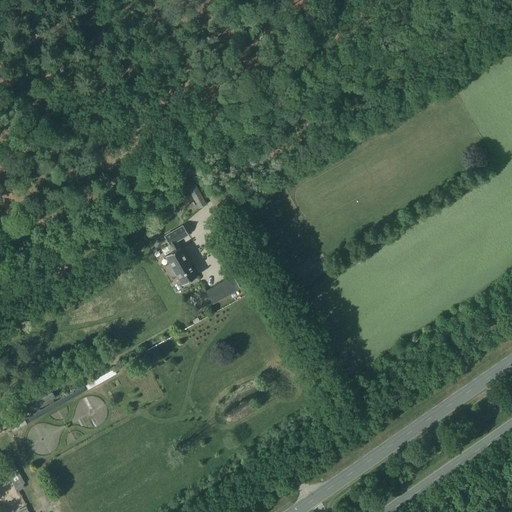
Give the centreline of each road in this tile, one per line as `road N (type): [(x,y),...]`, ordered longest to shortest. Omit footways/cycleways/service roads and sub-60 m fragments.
road 1 (unclassified): [(511,315),(291,467)]
road 2 (primary): [(511,362),(313,499)]
road 3 (primary): [(392,511),(511,430)]
